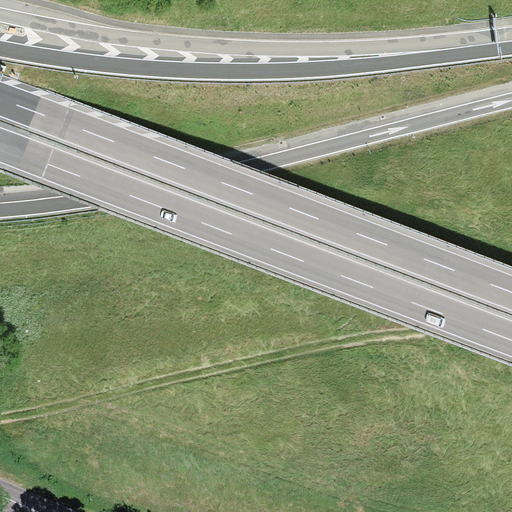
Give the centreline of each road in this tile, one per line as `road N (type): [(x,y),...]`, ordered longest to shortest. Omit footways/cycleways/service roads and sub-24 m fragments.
road 1 (motorway): [(511,292),(0,98)]
road 2 (motorway): [(0,146),(511,340)]
road 3 (secondary): [(0,209),(169,185),(511,102)]
road 4 (motorway): [(511,47),(273,71),(150,69),(0,50)]
road 5 (secondary): [(511,42),(235,47),(0,14)]
